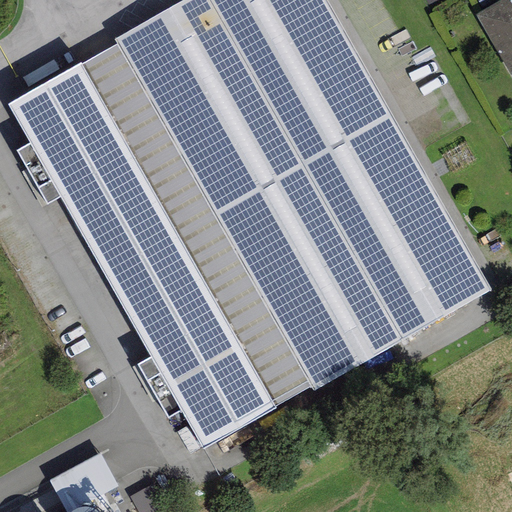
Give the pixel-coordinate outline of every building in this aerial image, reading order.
[(118,45),(313,388),(315,391),(493,291),(327,0),(187,0),(115,41),(118,45)] [(511,75),(511,0),(500,0),(475,15),(511,75)] [(83,65),(276,409),(313,388),(118,45),(83,65)] [(276,409),(83,65),(9,106),(204,449),(276,409)] [(106,445),(14,483),(23,504),(3,511),(120,511),(109,485),(120,480),(106,445)] [(126,498),(134,511),(166,511),(172,508),(155,480),(126,498)]
